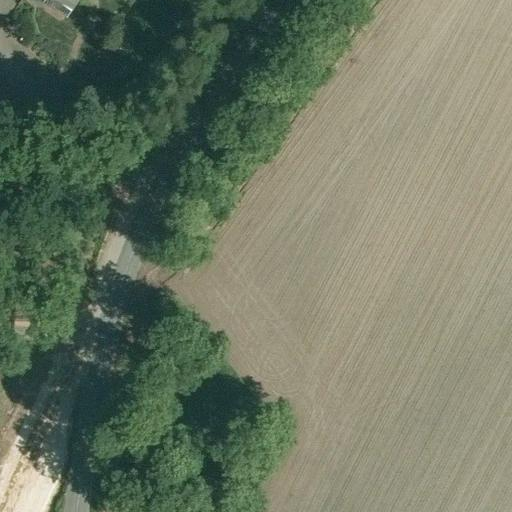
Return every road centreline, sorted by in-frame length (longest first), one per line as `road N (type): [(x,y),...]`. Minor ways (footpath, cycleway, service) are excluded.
road 1 (secondary): [(282,0),(144,214),(80,334)]
road 2 (unknown): [(158,191),(0,53)]
road 3 (secondary): [(80,334),(64,511)]
